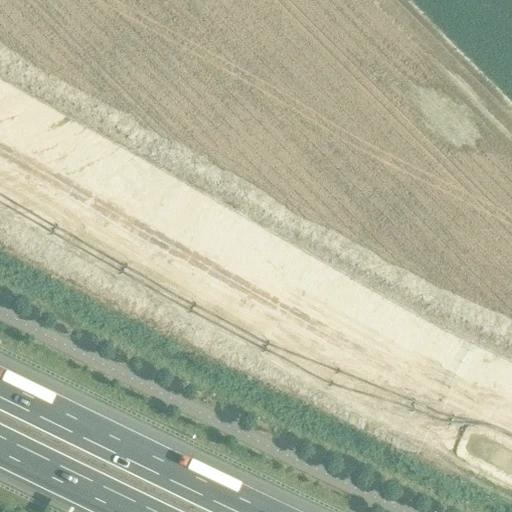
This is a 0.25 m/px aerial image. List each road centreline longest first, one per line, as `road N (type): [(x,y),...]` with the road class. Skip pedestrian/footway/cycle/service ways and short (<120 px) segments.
road 1 (motorway): [(266,511),(0,383)]
road 2 (motorway): [(0,453),(120,511)]
